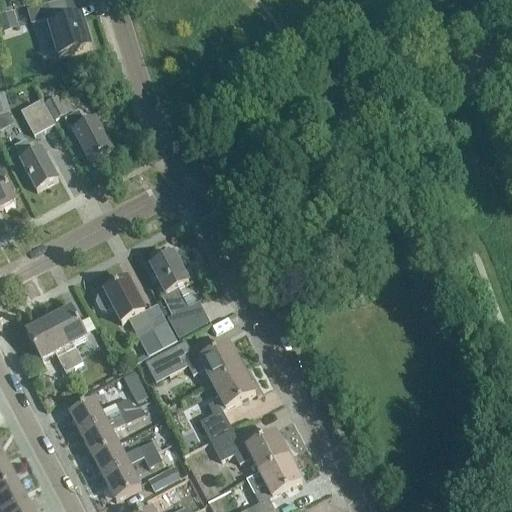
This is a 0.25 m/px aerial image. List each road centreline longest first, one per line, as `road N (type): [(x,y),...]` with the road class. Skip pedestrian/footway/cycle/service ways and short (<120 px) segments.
road 1 (residential): [(362,511),(189,183)]
road 2 (residential): [(189,183),(341,108),(511,52)]
road 3 (residential): [(0,285),(189,183)]
road 4 (residential): [(189,183),(115,0)]
road 5 (residential): [(71,511),(0,378)]
